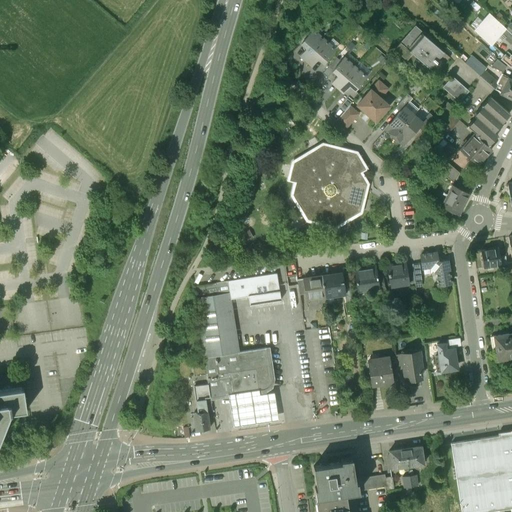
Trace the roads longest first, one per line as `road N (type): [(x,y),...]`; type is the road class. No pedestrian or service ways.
road 1 (primary): [(231,0),(200,71),(69,472)]
road 2 (primary): [(96,469),(216,75),(231,0)]
road 3 (track): [(9,161),(30,127),(167,0)]
road 4 (secondary): [(277,441),(483,412)]
road 5 (residential): [(399,243),(381,165),(287,80)]
road 6 (secondary): [(96,469),(277,441)]
road 7 (residential): [(483,412),(462,240)]
